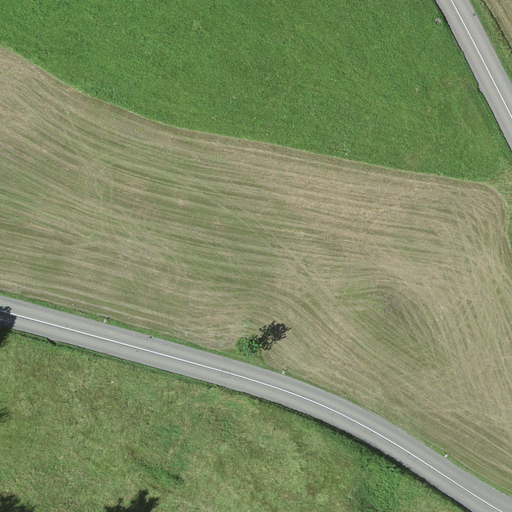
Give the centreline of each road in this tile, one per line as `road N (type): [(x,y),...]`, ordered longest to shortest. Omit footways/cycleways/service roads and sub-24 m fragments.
road 1 (tertiary): [(0,309),(295,393),(501,511)]
road 2 (tertiary): [(511,115),(450,0)]
